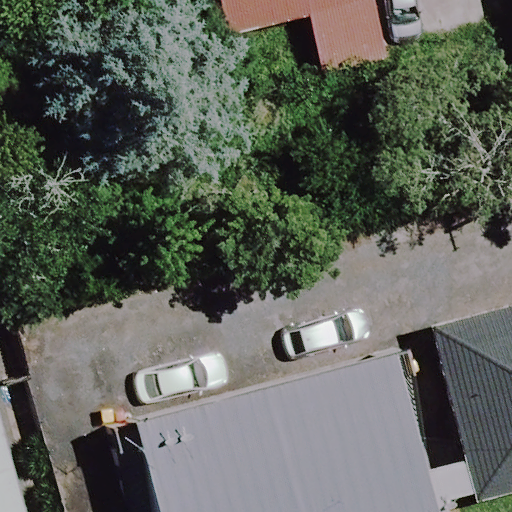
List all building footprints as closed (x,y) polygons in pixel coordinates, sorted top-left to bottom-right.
[(204,0),(217,43),(296,21),(316,91),(391,70),(371,0),(204,0)] [(511,0),(503,0),(511,39),(511,0)] [(511,308),(417,336),(465,497),(511,483),(511,308)] [(428,511),(379,355),(112,440),(134,511),(428,511)] [(0,511),(8,511),(0,479),(0,511)]
